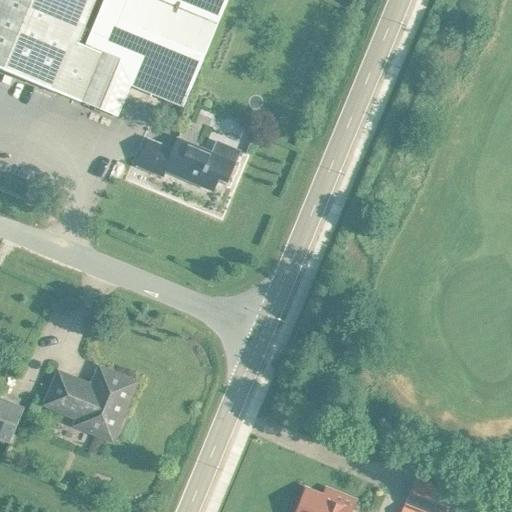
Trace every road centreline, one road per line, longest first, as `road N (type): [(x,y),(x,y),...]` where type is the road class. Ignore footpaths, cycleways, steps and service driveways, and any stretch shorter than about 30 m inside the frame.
road 1 (unclassified): [(260,335),(396,0)]
road 2 (unclassified): [(260,335),(0,228)]
road 3 (unclassified): [(187,511),(260,335)]
